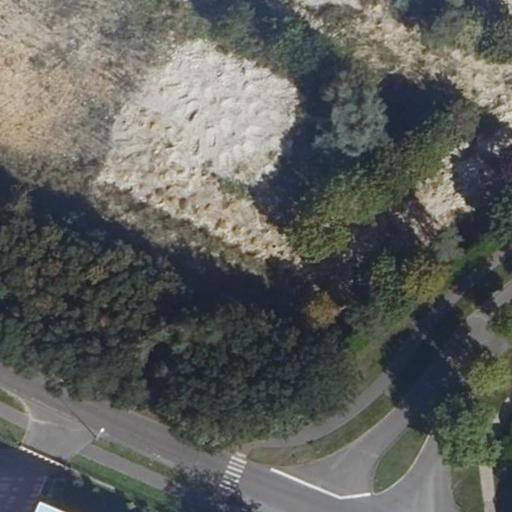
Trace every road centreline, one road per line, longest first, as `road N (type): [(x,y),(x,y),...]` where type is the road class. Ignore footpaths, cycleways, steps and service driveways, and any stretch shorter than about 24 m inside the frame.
road 1 (residential): [(306,506),(0,368)]
road 2 (residential): [(470,354),(306,506)]
road 3 (residential): [(435,511),(435,460),(470,354)]
